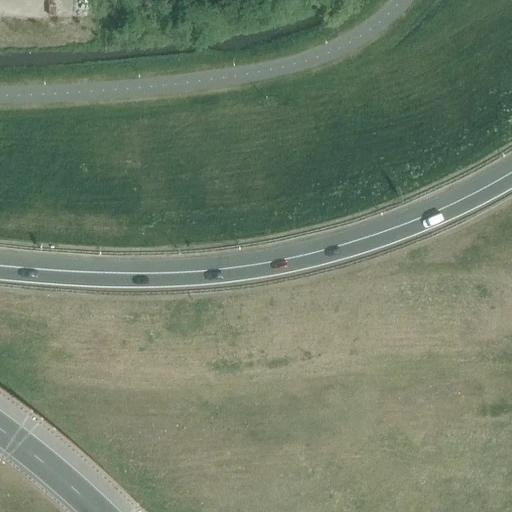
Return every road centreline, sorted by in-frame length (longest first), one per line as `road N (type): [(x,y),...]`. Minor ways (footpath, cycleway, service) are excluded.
road 1 (motorway): [(511,180),(376,243),(269,270),(162,281),(0,274)]
road 2 (motorway): [(96,511),(0,430)]
